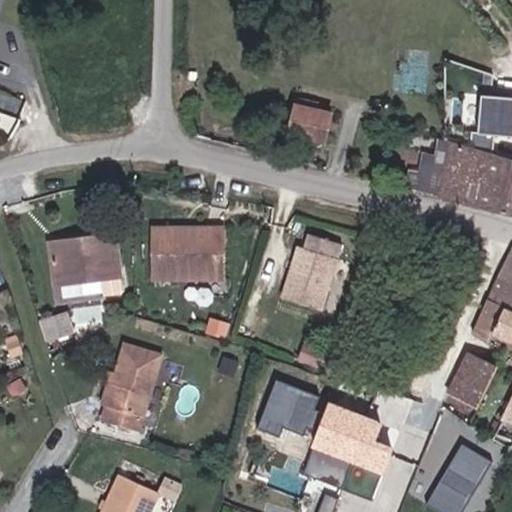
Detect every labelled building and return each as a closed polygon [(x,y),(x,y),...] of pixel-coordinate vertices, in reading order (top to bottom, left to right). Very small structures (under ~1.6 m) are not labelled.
[(511,129),(511,92),(467,91),(465,128),(511,129)] [(324,143),(332,113),(295,105),(288,135),(324,143)] [(511,214),(511,160),(453,146),(441,198),(511,214)] [(223,278),(223,231),(205,231),(205,236),(154,237),(154,279),(223,278)] [(322,310),(342,244),(310,234),(306,249),(299,247),(283,299),(322,310)] [(122,277),(116,235),(89,238),(90,245),(50,251),(55,286),(102,280),(105,297),(123,294),(120,277),(122,277)] [(90,245),(89,238),(49,244),(50,251),(90,245)] [(511,281),(499,275),(476,325),(511,340),(511,281)] [(73,333),(67,313),(38,323),(45,342),(73,333)] [(139,431),(161,355),(126,344),(116,375),(113,384),(110,383),(103,405),(107,407),(103,421),(139,431)] [(333,355),(304,346),(300,358),(329,367),(333,355)] [(478,407),(497,369),(468,355),(449,393),(478,407)] [(234,376),(238,362),(225,358),(221,372),(234,376)] [(113,384),(116,375),(109,373),(106,382),(110,383),(113,384)] [(13,398),(27,390),(21,379),(7,386),(13,398)] [(262,420),(357,453),(345,486),(365,492),(374,466),(379,469),(394,427),(382,423),(373,447),(355,441),(365,411),(276,380),(262,420)] [(511,418),(504,415),(495,435),(511,442),(511,418)] [(459,441),(430,504),(447,511),(463,511),(490,455),(459,441)] [(149,511),(158,493),(119,475),(101,511),(149,511)]
